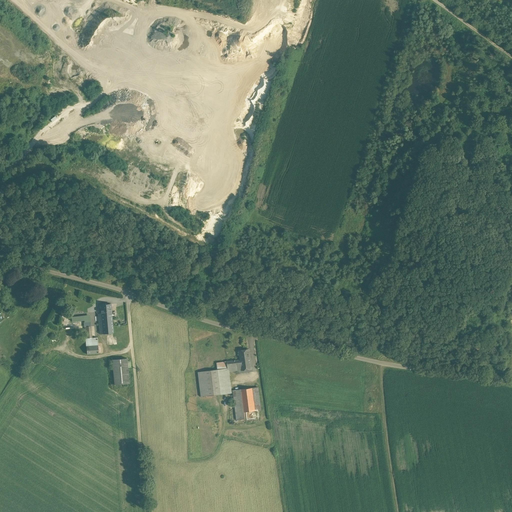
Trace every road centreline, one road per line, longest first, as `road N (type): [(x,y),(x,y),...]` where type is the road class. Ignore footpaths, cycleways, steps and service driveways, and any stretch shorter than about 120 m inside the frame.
road 1 (unclassified): [(511,382),(253,336),(0,259)]
road 2 (track): [(128,295),(147,511)]
